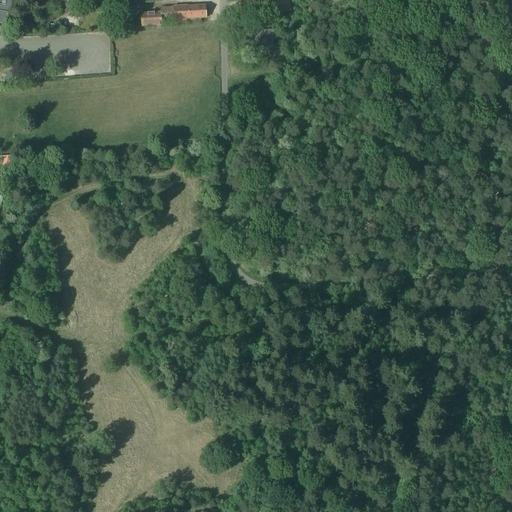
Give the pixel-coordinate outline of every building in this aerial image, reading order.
[(0,0),(0,23),(9,25),(11,15),(10,15),(11,0),(0,0)] [(289,13),(287,4),(272,6),(274,15),(289,13)] [(107,8),(108,20),(117,20),(116,7),(107,8)] [(272,29),(248,31),(249,40),(250,49),(274,47),(274,46),(274,45),(272,29)] [(274,47),(273,47),(275,64),(284,63),(282,44),(274,45),(274,46),(274,47)] [(20,122),(0,123),(0,140),(21,138),(20,122)] [(4,159),(2,166),(9,167),(11,157),(6,156),(5,159),(4,159)]
